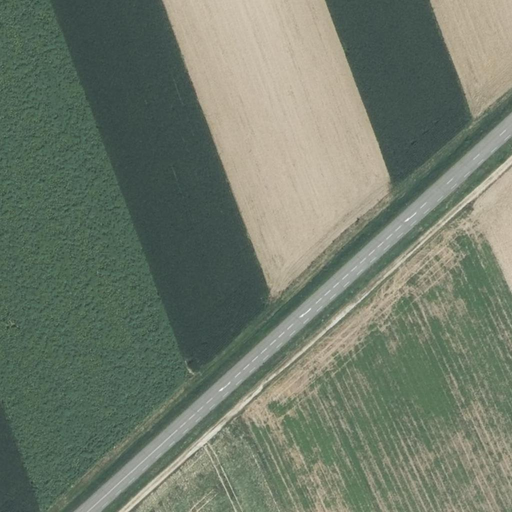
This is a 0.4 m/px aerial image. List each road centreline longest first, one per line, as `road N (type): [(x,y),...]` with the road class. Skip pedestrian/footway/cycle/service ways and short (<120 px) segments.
road 1 (tertiary): [(87,511),(511,127)]
road 2 (track): [(126,511),(511,157)]
